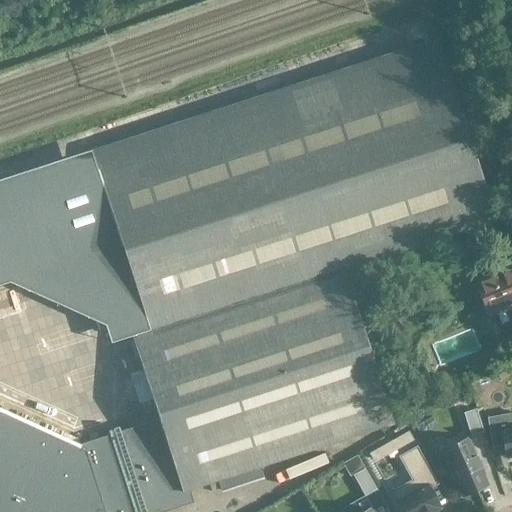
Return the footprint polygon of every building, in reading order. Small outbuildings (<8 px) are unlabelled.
[(0,52),(16,47),(5,31),(0,33),(0,52)] [(0,511),(167,511),(193,504),(189,490),(388,426),(339,269),(493,222),(443,58),(0,201),(0,285),(120,247),(145,328),(127,334),(152,416),(76,440),(74,444),(0,409),(0,511)] [(511,269),(511,266),(498,271),(499,274),(474,284),(479,295),(477,296),(484,315),(511,304),(511,305),(511,269)] [(483,432),(476,409),(463,413),(470,436),(483,432)] [(511,413),(486,418),(492,452),(493,452),(493,448),(503,446),(505,458),(511,456),(511,413)] [(396,450),(414,440),(409,431),(391,441),(396,450)] [(488,485),(468,439),(442,450),(462,496),(488,485)] [(376,489),(365,468),(353,475),(364,496),(376,489)] [(421,480),(401,492),(412,511),(417,511),(436,500),(421,480)] [(373,511),(367,499),(357,504),(361,511),(373,511)]
